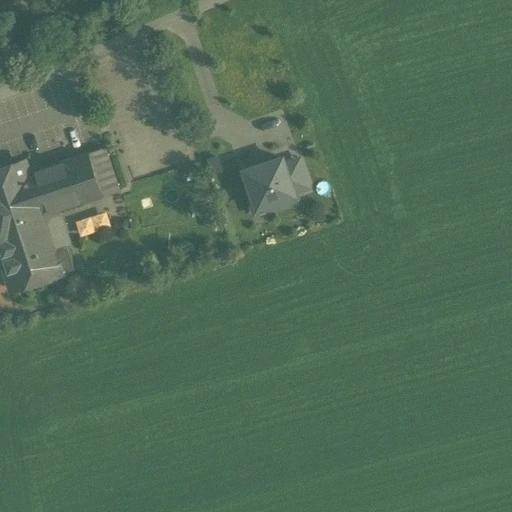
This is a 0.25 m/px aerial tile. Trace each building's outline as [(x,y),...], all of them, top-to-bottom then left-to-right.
[(104,147),(86,154),(100,195),(119,189),(104,147)] [(86,154),(26,174),(43,223),(59,217),(57,210),(100,195),(86,154)] [(281,157),(243,170),(256,208),(294,195),(281,157)] [(43,223),(26,174),(23,162),(0,170),(0,251),(13,290),(74,269),(66,246),(65,244),(52,248),(43,223)] [(59,217),(43,223),(52,248),(65,244),(66,246),(71,245),(63,221),(61,222),(59,217)]
